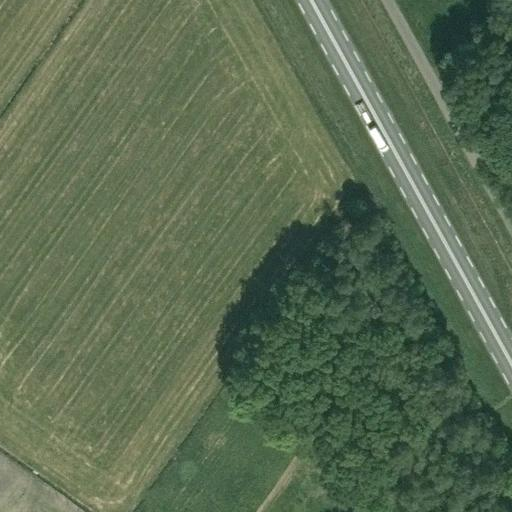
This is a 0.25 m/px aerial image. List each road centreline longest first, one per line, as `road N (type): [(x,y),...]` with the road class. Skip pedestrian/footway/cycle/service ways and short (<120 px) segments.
road 1 (primary): [(511,358),(313,0)]
road 2 (unclassified): [(511,226),(385,0)]
